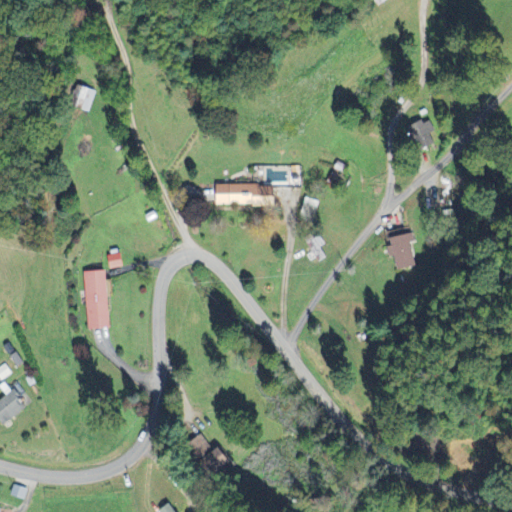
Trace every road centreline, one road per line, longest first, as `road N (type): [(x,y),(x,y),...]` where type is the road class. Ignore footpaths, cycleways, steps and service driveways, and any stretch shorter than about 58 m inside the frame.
road 1 (residential): [(511,500),(449,489),(386,464),(218,267),(189,254)]
road 2 (residential): [(189,254),(167,264),(161,277),(155,416),(135,450),(121,463),(68,478),(0,466)]
road 3 (residential): [(284,350),(304,307),(368,225),(511,79)]
road 4 (residential): [(189,254),(136,143),(124,66),(92,0)]
road 5 (residential): [(382,212),(390,123),(419,70),(420,0)]
